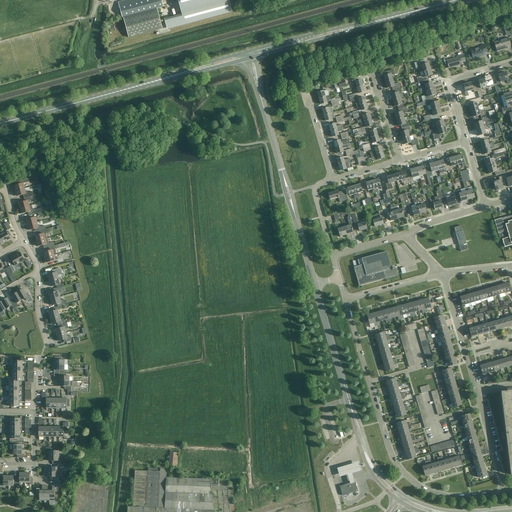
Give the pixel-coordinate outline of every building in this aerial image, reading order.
[(157,0),(130,0),(117,3),(121,18),(159,8),(157,0)] [(168,28),(181,25),(186,24),(231,12),(231,11),(227,0),(179,0),(183,15),(184,16),(166,21),(168,28)] [(163,29),(157,9),(124,18),(129,37),(163,29)] [(511,48),(509,38),(494,42),(497,52),(504,50),(503,48),(511,45),(511,48)] [(471,50),(472,53),(470,54),(469,55),(470,58),(471,58),(473,58),(484,55),(484,53),(487,52),(485,44),(481,45),(482,47),(471,50)] [(465,61),(464,55),(457,57),(458,58),(447,61),(449,68),(462,65),(461,62),(465,61)] [(426,64),(425,60),(414,63),(416,69),(418,69),(418,68),(419,68),(421,67),(423,71),(430,69),(429,63),(426,64)] [(385,82),(393,80),(392,76),(395,75),(393,69),(386,72),(387,75),(384,76),(385,82)] [(418,83),(421,82),(428,80),(427,77),(432,75),(430,69),(423,71),(424,76),(417,78),(418,83)] [(506,80),(507,83),(510,83),(509,79),(508,79),(506,72),(498,75),(500,81),(496,82),(497,85),(498,87),(501,86),(500,82),(506,80)] [(485,79),(487,87),(489,86),(490,87),(494,86),(491,77),(485,79)] [(480,89),(487,87),(485,79),(478,80),(480,85),(476,86),(476,85),(476,86),(477,91),(479,98),(482,97),(480,89)] [(346,86),(345,80),(337,82),(339,88),(346,86)] [(363,86),(362,80),(353,83),(354,88),(363,86)] [(393,90),(401,88),(399,83),(394,84),(393,80),(385,82),(387,88),(392,87),(393,90)] [(426,91),(434,89),(432,82),(429,83),(428,80),(421,82),(422,87),(425,87),(426,91)] [(477,91),(476,86),(473,86),(472,82),(463,85),(465,92),(465,95),(468,94),(468,92),(473,90),(474,92),(477,91)] [(363,86),(354,88),(356,94),(365,92),(363,86)] [(393,101),(401,98),(403,98),(402,93),(401,88),(393,90),(394,93),(391,94),(393,101)] [(426,101),(434,99),(433,96),(436,95),(434,89),(426,91),(427,95),(425,96),(426,101)] [(510,92),(509,90),(500,92),(500,93),(497,93),(498,97),(501,96),(504,96),(505,101),(511,99),(511,92),(510,92)] [(357,106),(366,103),(365,97),(358,99),(359,102),(356,103),(357,106)] [(398,109),(406,107),(405,102),(402,103),(401,98),(393,101),(395,107),(397,106),(398,109)] [(432,110),(439,108),(438,101),(435,102),(434,99),(426,101),(428,106),(430,106),(432,110)] [(503,113),(505,112),(511,109),(511,99),(505,101),(507,107),(502,109),(503,113)] [(471,111),(483,108),(482,105),(479,106),(480,107),(478,107),(477,102),(469,105),(471,111)] [(324,115),(333,113),(332,107),(329,108),(329,107),(322,109),(324,115)] [(396,120),(404,118),(403,114),(408,112),(406,107),(398,109),(399,112),(395,114),(396,120)] [(432,120),(439,118),(438,115),(441,114),(439,108),(432,110),(433,114),(430,115),(432,120)] [(483,108),(471,111),(473,117),(480,115),(479,110),(481,110),(481,111),(484,110),(483,108)] [(326,121),(332,119),(335,118),(333,113),(324,115),(326,121)] [(365,122),(371,120),(370,113),(363,115),(364,119),(358,121),(358,123),(361,123),(365,121),(365,122)] [(402,129),(410,126),(408,121),(405,122),(404,118),(396,120),(398,126),(401,125),(402,129)] [(437,129),(445,126),(443,120),(440,121),(439,118),(432,120),(433,125),(436,124),(437,129)] [(476,130),(488,126),(488,124),(485,124),(485,125),(483,126),(482,121),(474,123),(476,130)] [(402,139),(410,136),(408,132),(411,131),(410,126),(402,129),(403,132),(400,133),(402,139)] [(434,140),(440,138),(439,135),(447,133),(445,126),(437,129),(438,133),(432,135),(434,140)] [(488,126),(476,130),(478,136),(486,134),(484,129),(486,129),(486,130),(489,129),(488,126)] [(333,137),(339,135),(338,132),(343,131),(343,128),(331,131),(333,137)] [(410,136),(402,139),(404,145),(411,143),(412,146),(418,144),(417,139),(411,141),(410,136)] [(350,144),(349,139),(341,142),(340,140),(334,142),(336,148),(348,144),(350,144)] [(482,148),(494,145),(493,142),(490,143),(490,144),(489,144),(488,140),(480,142),(482,148)] [(337,154),(344,152),(343,149),(348,147),(348,144),(336,148),(337,154)] [(494,145),(482,148),(484,155),(491,153),(490,148),(491,147),(492,148),(495,148),(494,145)] [(371,156),(383,152),(381,146),(375,148),(376,151),(370,153),(371,156)] [(487,167),(495,165),(498,164),(497,158),(507,155),(506,152),(501,153),(492,156),(492,159),(485,161),(487,167)] [(458,165),(465,163),(462,155),(456,156),(458,165)] [(451,167),(458,165),(456,156),(449,159),(450,163),(447,164),(449,170),(452,170),(451,167)] [(444,164),(443,160),(436,162),(439,170),(440,173),(449,170),(447,164),(444,164)] [(340,171),(350,168),(349,165),(351,164),(350,162),(339,165),(340,171)] [(432,172),(439,170),(436,162),(429,164),(431,168),(428,169),(430,176),(433,175),(432,172)] [(495,165),(487,167),(489,174),(495,172),(496,176),(506,173),(505,170),(502,171),(501,168),(497,169),(495,165)] [(430,176),(428,169),(425,170),(424,166),(417,168),(419,176),(426,174),(427,177),(430,176)] [(413,178),(419,176),(417,168),(410,170),(412,176),(409,177),(411,183),(411,184),(414,183),(413,178)] [(405,178),(403,172),(395,174),(397,181),(401,180),(402,183),(403,183),(404,185),(411,183),(409,177),(405,178)] [(391,183),(397,181),(395,174),(387,177),(389,183),(386,184),(388,190),(393,188),(391,183)] [(511,185),(511,176),(507,178),(507,175),(503,176),(505,185),(508,185),(509,187),(511,185)] [(503,186),(505,185),(503,176),(499,177),(500,180),(494,182),(496,190),(503,188),(503,186)] [(16,191),(24,189),(23,183),(29,182),(28,179),(21,180),(22,184),(14,186),(16,191)] [(377,189),(376,188),(381,187),(379,179),(372,181),(376,193),(378,192),(377,189)] [(373,194),(376,193),(372,181),(366,183),(368,190),(373,189),(373,190),(372,191),(373,194)] [(358,195),(358,193),(362,192),(360,184),(354,186),(357,198),(360,198),(359,195),(358,195)] [(355,199),(357,198),(354,186),(347,188),(350,196),(354,194),(355,196),(354,196),(355,199)] [(436,188),(438,192),(437,192),(438,196),(434,197),(435,200),(436,200),(436,202),(433,203),(435,209),(443,207),(441,202),(444,201),(442,194),(440,187),(436,188)] [(466,192),(468,200),(475,198),(472,187),(468,188),(465,189),(466,192)] [(16,191),(17,196),(26,194),(27,197),(31,196),(34,195),(33,192),(28,193),(28,191),(25,192),(24,189),(16,191)] [(468,200),(466,192),(460,193),(459,190),(456,191),(458,198),(460,198),(461,202),(468,200)] [(348,200),(346,193),(339,195),(338,191),(328,194),(330,199),(338,197),(340,202),(348,200)] [(442,194),(444,201),(447,200),(448,206),(456,204),(454,197),(448,199),(446,193),(442,194)] [(28,201),(19,203),(20,208),(29,206),(28,203),(31,202),(30,200),(32,199),(31,196),(27,197),(28,201)] [(420,214),(417,201),(414,202),(415,205),(416,205),(416,206),(412,208),(414,215),(420,214)] [(420,205),(419,204),(420,204),(419,201),(417,201),(420,214),(427,212),(424,204),(420,205)] [(33,211),(32,208),(31,205),(29,206),(20,208),(22,214),(28,212),(29,215),(38,213),(43,211),(42,208),(33,211)] [(394,207),(397,219),(404,217),(403,212),(404,212),(403,208),(398,210),(397,206),(394,207)] [(391,221),(397,219),(394,207),(390,208),(392,212),(387,213),(388,217),(389,216),(391,221)] [(385,218),(383,210),(379,212),(381,218),(373,220),(375,227),(384,224),(382,219),(385,218)] [(342,219),(341,213),(334,215),(336,221),(342,219)] [(351,215),(351,213),(347,214),(348,217),(347,217),(348,221),(350,225),(345,226),(347,235),(354,233),(353,228),(355,228),(351,215)] [(357,218),(355,214),(351,215),(355,228),(358,227),(360,231),(367,229),(365,222),(360,224),(358,218),(357,218)] [(511,215),(495,220),(500,240),(502,239),(505,247),(511,245),(511,215)] [(28,225),(37,223),(36,220),(38,219),(38,217),(27,220),(28,225)] [(46,229),(45,226),(40,227),(40,225),(38,225),(37,223),(28,225),(29,230),(37,228),(38,232),(42,231),(42,230),(46,229)] [(347,235),(345,226),(340,228),(340,226),(337,227),(338,230),(340,237),(347,235)] [(467,244),(461,226),(454,228),(458,241),(460,246),(467,244)] [(37,241),(48,238),(46,233),(51,232),(50,228),(46,229),(42,230),(42,231),(43,234),(35,236),(37,241)] [(4,232),(2,230),(0,231),(1,234),(6,242),(11,239),(9,236),(11,235),(9,231),(7,232),(6,231),(4,232)] [(50,247),(54,246),(53,242),(49,243),(48,238),(37,241),(38,246),(45,244),(46,248),(50,247)] [(54,255),(57,255),(55,249),(59,248),(58,245),(54,246),(50,247),(51,250),(44,252),(45,257),(54,255)] [(20,263),(25,260),(20,252),(15,255),(20,263)] [(391,267),(387,252),(362,258),(363,264),(354,267),(359,286),(398,275),(396,268),(393,269),(393,267),(391,267)] [(15,266),(20,263),(15,255),(11,258),(15,266)] [(50,281),(59,278),(65,277),(64,273),(62,273),(61,268),(54,270),(54,273),(48,275),(50,281)] [(61,287),(64,286),(64,283),(60,284),(59,278),(50,281),(52,287),(58,285),(58,288),(61,287)] [(505,293),(511,291),(509,283),(503,284),(505,293)] [(500,297),(502,296),(501,294),(505,293),(503,284),(496,286),(499,295),(500,297)] [(493,297),(499,295),(496,286),(490,288),(493,297)] [(60,297),(58,293),(62,292),(61,290),(61,288),(61,287),(58,288),(55,289),(55,292),(49,293),(51,299),(60,297)] [(487,298),(493,297),(490,288),(484,290),(487,298)] [(17,292),(22,300),(25,298),(27,301),(29,300),(30,302),(32,301),(32,299),(29,293),(26,295),(23,289),(17,292)] [(481,300),(487,298),(484,290),(478,292),(481,300)] [(17,303),(22,300),(17,292),(12,295),(15,301),(13,302),(16,308),(18,306),(17,303)] [(475,302),(481,300),(478,292),(472,293),(475,302)] [(474,302),(475,302),(472,293),(466,295),(469,304),(469,306),(472,305),(471,303),(474,302)] [(462,306),(469,304),(466,295),(460,297),(462,306)] [(61,301),(60,297),(51,299),(52,305),(59,304),(59,306),(62,306),(65,305),(64,300),(61,301)] [(16,308),(13,302),(10,304),(7,298),(2,301),(6,309),(12,306),(13,309),(16,308)] [(432,307),(430,298),(428,298),(422,300),(426,313),(428,312),(427,308),(432,307)] [(423,313),(426,313),(422,300),(416,301),(419,311),(422,310),(423,313)] [(415,312),(419,311),(416,301),(410,303),(414,316),(416,315),(415,312)] [(411,317),(414,316),(410,303),(404,305),(406,314),(410,313),(411,317)] [(403,315),(406,314),(404,305),(398,306),(401,319),(404,319),(403,315)] [(63,309),(62,306),(59,306),(54,308),(55,310),(49,312),(51,318),(59,316),(58,310),(63,309)] [(399,320),(401,319),(398,306),(392,308),(394,318),(398,317),(399,320)] [(391,319),(394,318),(392,308),(386,310),(389,323),(392,322),(391,319)] [(387,323),(389,323),(386,310),(380,311),(382,321),(386,320),(387,323)] [(379,322),(382,321),(380,311),(374,313),(377,326),(380,325),(379,322)] [(370,324),(371,328),(377,326),(374,313),(367,315),(370,324)] [(432,325),(445,321),(443,315),(434,318),(435,321),(431,322),(432,325)] [(60,319),(59,316),(51,318),(52,324),(58,323),(59,325),(61,325),(65,324),(64,319),(60,319)] [(502,328),(508,327),(506,318),(500,320),(502,328)] [(496,330),(502,328),(500,320),(494,322),(496,330)] [(437,330),(447,327),(445,321),(432,325),(433,327),(436,326),(437,330)] [(490,332),(496,330),(494,322),(488,323),(490,332)] [(57,335),(66,333),(65,327),(68,326),(67,323),(65,324),(61,325),(62,327),(56,329),(57,335)] [(484,334),(490,332),(488,323),(481,325),(484,334)] [(478,335),(484,334),(481,325),(475,327),(478,335)] [(436,337),(449,333),(447,327),(437,330),(438,333),(435,334),(436,337)] [(472,337),(478,335),(475,327),(469,329),(472,337)] [(377,341),(390,337),(389,335),(386,336),(385,332),(375,335),(377,341)] [(66,333),(57,335),(59,341),(65,340),(66,342),(72,341),(71,336),(67,337),(66,333)] [(441,342),(450,339),(449,333),(436,337),(437,340),(440,339),(441,342)] [(379,347),(388,344),(387,341),(390,340),(390,337),(377,341),(379,347)] [(439,349),(452,345),(450,339),(441,342),(442,345),(439,346),(439,349)] [(380,353),(393,349),(392,347),(389,348),(388,344),(379,347),(380,353)] [(444,354),(454,351),(452,345),(439,349),(440,352),(443,351),(444,354)] [(382,359),(392,356),(391,353),(394,352),(393,349),(380,353),(382,359)] [(443,361),(456,357),(454,351),(444,354),(445,357),(442,358),(443,361)] [(384,365),(397,361),(396,359),(393,360),(392,356),(382,359),(384,365)] [(61,360),(61,357),(54,357),(54,365),(65,365),(65,360),(61,360)] [(456,357),(443,361),(444,364),(447,363),(448,366),(457,364),(456,357)] [(501,369),(507,367),(504,358),(498,360),(501,369)] [(495,371),(501,369),(498,360),(492,362),(495,371)] [(386,371),(395,369),(394,365),(397,364),(397,361),(384,365),(386,371)] [(489,372),(495,371),(492,362),(486,364),(489,372)] [(483,374),(489,372),(486,364),(480,366),(483,374)] [(65,370),(65,365),(54,365),(54,370),(59,370),(59,373),(66,373),(67,370),(65,370)] [(441,378),(453,374),(451,368),(442,371),(443,374),(440,375),(441,378)] [(66,376),(66,373),(59,373),(59,381),(70,381),(70,376),(66,376)] [(446,383),(455,380),(453,374),(441,378),(441,381),(445,380),(446,383)] [(388,387),(401,383),(400,381),(397,382),(396,378),(386,381),(388,387)] [(444,390),(457,386),(455,380),(446,383),(447,386),(443,387),(444,390)] [(70,381),(59,381),(59,386),(64,386),(64,389),(68,389),(71,389),(71,386),(73,386),(73,381),(70,381)] [(390,393),(399,391),(398,387),(402,386),(401,383),(388,387),(390,393)] [(449,395),(459,392),(457,386),(444,390),(445,393),(448,392),(449,395)] [(511,387),(507,388),(508,390),(506,390),(506,391),(501,392),(511,474),(511,387)] [(392,399),(405,396),(404,393),(400,394),(399,391),(390,393),(392,399)] [(448,402),(460,398),(459,392),(449,395),(450,399),(447,399),(448,402)] [(393,405),(403,403),(402,399),(405,398),(405,396),(392,399),(393,405)] [(70,406),(70,400),(67,400),(67,398),(62,398),(61,409),(67,409),(67,406),(70,406)] [(460,398),(448,402),(448,405),(452,404),(453,407),(462,405),(460,398)] [(395,411),(408,408),(407,405),(404,406),(403,403),(393,405),(395,411)] [(397,418),(407,415),(406,411),(409,410),(408,408),(395,411),(397,418)] [(459,424),(472,420),(470,414),(460,416),(462,420),(458,421),(459,424)] [(398,429),(411,426),(410,423),(407,424),(406,420),(397,423),(398,429)] [(464,429),(473,426),(472,420),(459,424),(460,426),(463,425),(464,429)] [(68,427),(68,422),(63,422),(63,427),(59,427),(59,437),(64,437),(64,431),(67,431),(67,427),(68,427)] [(400,435),(410,433),(409,429),(412,428),(411,426),(398,429),(400,435)] [(462,436),(475,432),(473,426),(464,429),(465,432),(462,433),(462,436)] [(468,441),(477,438),(475,432),(462,436),(463,438),(466,437),(468,441)] [(20,439),(20,433),(10,433),(10,441),(17,441),(17,439),(20,439)] [(402,441),(415,438),(414,435),(411,436),(410,433),(400,435),(402,441)] [(404,447),(413,445),(412,441),(416,440),(415,438),(402,441),(404,447)] [(466,448),(479,444),(477,438),(468,441),(469,444),(465,445),(466,448)] [(17,444),(17,441),(10,441),(10,444),(12,444),(12,450),(22,449),(22,444),(17,444)] [(471,453),(480,450),(479,444),(466,448),(467,451),(470,450),(471,453)] [(406,454),(418,450),(418,447),(414,448),(413,445),(404,447),(406,454)] [(53,451),(53,448),(46,448),(46,451),(49,451),(49,456),(59,456),(59,451),(53,451)] [(22,449),(12,450),(12,455),(17,455),(17,458),(24,458),(24,454),(22,455),(22,449)] [(407,460),(417,457),(416,453),(419,452),(418,450),(406,454),(407,460)] [(469,460),(482,456),(480,450),(471,453),(472,456),(469,457),(469,460)] [(169,465),(177,466),(179,453),(170,452),(169,465)] [(452,454),(456,467),(462,465),(459,456),(456,457),(455,453),(452,454)] [(450,468),(456,467),(452,454),(450,455),(450,458),(447,459),(450,468)] [(59,461),(59,456),(49,456),(49,461),(54,461),(54,464),(61,464),(61,461),(59,461)] [(475,465),(484,462),(482,456),(469,460),(470,463),(474,462),(475,465)] [(438,472),(444,470),(440,457),(437,458),(438,462),(435,463),(438,472)] [(450,468),(447,459),(444,460),(443,457),(440,457),(444,470),(450,468)] [(438,472),(435,463),(432,464),(431,460),(428,461),(432,474),(438,472)] [(348,473),(350,483),(355,482),(352,472),(361,470),(358,461),(337,467),(340,476),(348,473)] [(426,476),(432,474),(428,461),(425,462),(426,465),(423,466),(426,476)] [(473,472),(486,468),(484,462),(475,465),(476,468),(472,469),(473,472)] [(61,467),(61,464),(54,464),(54,467),(47,467),(47,472),(57,472),(57,467),(61,467)] [(163,469),(148,468),(148,471),(134,471),(133,507),(128,507),(127,511),(213,511),(214,510),(213,494),(212,494),(210,479),(167,478),(167,474),(163,469)] [(486,468),(473,472),(474,475),(477,474),(478,477),(488,475),(486,468)] [(57,477),(57,472),(47,472),(47,477),(52,477),(52,480),(55,480),(59,480),(59,477),(57,477)] [(20,483),(25,483),(25,473),(20,473),(20,478),(17,478),(17,485),(20,485),(20,483)] [(33,485),(33,478),(30,478),(30,473),(25,473),(25,483),(30,483),(30,485),(33,485)] [(17,485),(17,478),(14,478),(14,476),(9,476),(9,486),(14,486),(14,485),(17,485)] [(358,491),(355,481),(355,482),(350,483),(342,485),(340,486),(343,495),(345,495),(358,491)] [(39,500),(45,500),(45,485),(42,485),(42,490),(40,490),(40,488),(36,488),(36,495),(39,495),(39,500)]
